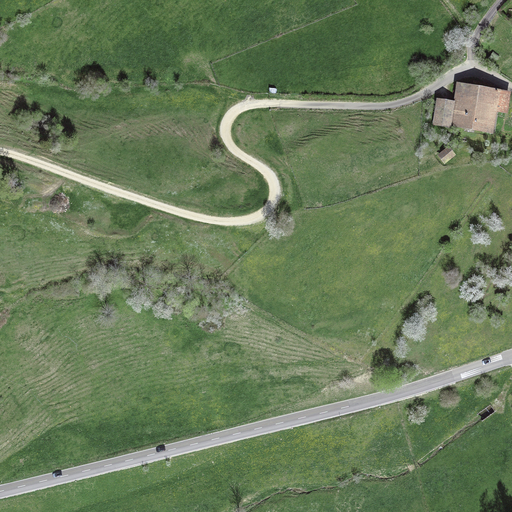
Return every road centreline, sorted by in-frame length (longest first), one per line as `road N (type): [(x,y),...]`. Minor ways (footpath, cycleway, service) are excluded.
road 1 (track): [(473,67),(387,105),(267,102),(236,110),(226,138),(268,173),(274,193),(265,211),(245,220),(190,215),(0,150)]
road 2 (secondary): [(511,356),(399,393),(0,490)]
